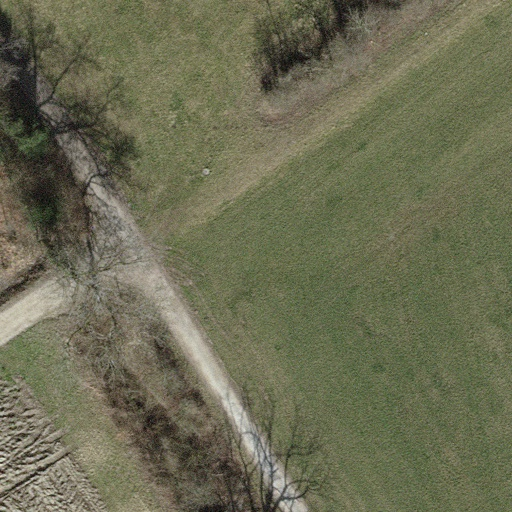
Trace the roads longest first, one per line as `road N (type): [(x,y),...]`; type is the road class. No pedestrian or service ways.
road 1 (track): [(129,240),(478,0)]
road 2 (track): [(297,511),(129,240)]
road 3 (track): [(129,240),(50,100),(0,45)]
road 4 (track): [(129,240),(0,324)]
